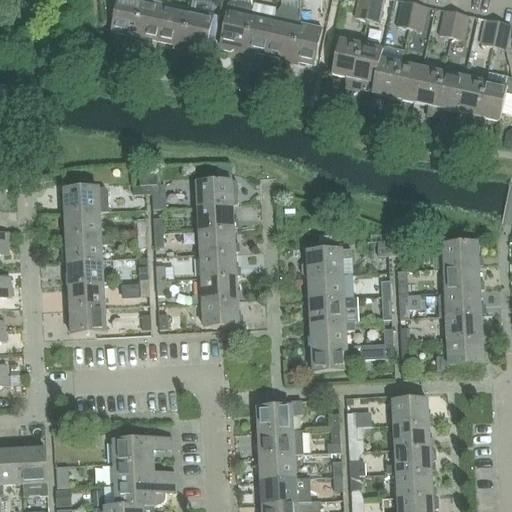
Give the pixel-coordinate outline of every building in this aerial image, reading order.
[(119,0),(112,33),(136,38),(144,1),(137,0),(119,0)] [(368,23),(372,0),(360,0),(355,20),(368,23)] [(382,0),(372,0),(368,23),(379,25),(385,1),(382,0)] [(136,38),(160,43),(168,7),(144,1),(136,38)] [(227,9),(228,10),(220,46),(223,47),(222,48),(224,51),(231,53),(234,51),(235,49),(244,51),(252,15),(251,15),(252,9),(252,6),(237,3),(237,4),(231,3),(227,7),(227,9)] [(397,29),(410,32),(415,7),(403,4),(397,29)] [(160,43),(183,48),(191,12),(168,7),(160,43)] [(421,34),(427,9),(415,7),(410,32),(421,34)] [(283,8),(277,15),(276,16),(275,20),(276,20),(268,57),(292,62),(300,25),(299,25),(300,20),(298,12),(283,8)] [(191,12),(183,48),(207,53),(215,17),(191,12)] [(440,38),(452,40),(458,16),(445,13),(440,38)] [(244,51),(268,57),(276,20),(275,20),(252,15),(244,51)] [(470,19),(458,16),(452,40),(465,43),(470,19)] [(494,50),(499,26),(486,22),(480,46),(494,50)] [(300,25),(292,62),(316,67),(324,31),(300,25)] [(499,26),(494,50),(506,53),(511,29),(499,26)] [(333,41),(330,57),(337,58),(333,76),(347,80),(345,90),(352,91),(362,48),(340,43),(340,42),(333,41)] [(362,48),(352,91),(360,93),(362,83),(375,86),(381,60),(383,60),(384,52),(362,48)] [(375,86),(373,95),(387,98),(385,108),(393,109),(402,65),(383,60),(381,60),(375,86)] [(402,65),(393,109),(400,111),(402,101),(416,104),(424,69),(402,65)] [(424,69),(416,104),(430,108),(428,117),(435,118),(445,74),(424,69)] [(445,74),(435,118),(443,120),(445,111),(458,114),(466,79),(445,74)] [(487,83),(477,128),(484,129),(486,120),(500,123),(502,115),(511,116),(511,96),(506,95),(508,88),(505,87),(507,78),(489,74),(487,83)] [(466,79),(458,114),(472,117),(470,126),(477,128),(487,83),(466,79)] [(141,174),(142,189),(142,190),(149,189),(159,189),(159,188),(158,173),(141,174)] [(238,185),(198,187),(200,211),(233,209),(239,209),(238,185)] [(149,189),(150,197),(164,196),(163,188),(159,188),(159,189),(149,189)] [(150,197),(149,189),(142,190),(142,189),(134,189),(135,198),(150,197)] [(105,192),(67,193),(67,196),(64,196),(64,204),(67,204),(68,217),(101,216),(109,216),(108,196),(105,192)] [(233,209),(200,211),(201,235),(235,233),(235,231),(238,231),(237,222),(234,222),(233,209)] [(68,228),(69,242),(102,240),(101,216),(68,217),(68,221),(65,221),(65,228),(68,228)] [(155,238),(163,237),(163,221),(155,222),(155,238)] [(138,238),(147,238),(146,222),(137,222),(138,238)] [(235,233),(201,235),(202,259),(236,258),(236,256),(239,256),(239,246),(235,246),(235,233)] [(0,246),(9,246),(8,236),(0,236),(0,246)] [(164,250),(163,237),(155,238),(156,251),(164,250)] [(147,251),(147,238),(138,238),(139,251),(147,251)] [(113,240),(102,240),(69,242),(69,245),(66,245),(66,253),(63,255),(64,265),(67,267),(70,267),(70,266),(103,264),(102,249),(113,249),(113,240)] [(0,246),(0,256),(10,256),(9,246),(0,246)] [(444,248),(445,272),(480,270),(480,269),(482,269),(482,261),(480,261),(479,246),(444,248)] [(407,249),(393,250),(393,258),(408,257),(407,249)] [(379,259),(393,258),(393,250),(378,251),(379,259)] [(306,265),(302,267),(302,276),(306,279),(309,278),(344,276),(343,261),(352,261),(351,252),(343,252),(308,254),(308,256),(305,256),(306,265)] [(236,258),(202,259),(204,284),(238,282),(237,280),(240,280),(240,270),(237,270),(236,258)] [(70,276),(71,290),(104,288),(103,264),(70,266),(70,267),(70,269),(67,269),(67,276),(70,276)] [(157,269),(158,286),(166,285),(165,269),(157,269)] [(140,270),(141,287),(149,286),(149,270),(140,270)] [(445,272),(446,296),(481,294),(481,293),(483,293),(483,285),(480,285),(480,270),(445,272)] [(309,280),(306,280),(307,289),(309,289),(310,302),(345,301),(354,300),(353,277),(344,277),(344,276),(309,278),(309,280)] [(0,290),(12,290),(11,279),(0,280),(0,290)] [(204,297),(192,297),(192,306),(205,305),(205,308),(239,306),(239,304),(242,304),(241,294),(238,295),(238,282),(204,284),(204,297)] [(399,284),(399,298),(408,298),(407,283),(399,284)] [(383,299),(391,298),(390,284),(382,284),(383,299)] [(166,298),(166,285),(158,286),(158,298),(166,298)] [(149,286),(141,287),(141,299),(150,299),(149,286)] [(71,300),(72,314),(105,313),(104,288),(71,290),(71,292),(68,292),(68,300),(71,300)] [(0,290),(0,300),(12,300),(12,290),(0,290)] [(481,309),(481,294),(446,296),(442,296),(439,300),(439,308),(442,311),(447,311),(447,320),(482,319),(482,317),(484,317),(483,309),(481,309)] [(392,313),(391,298),(383,299),(383,313),(392,313)] [(408,312),(408,298),(399,298),(400,312),(408,312)] [(310,305),(308,305),(308,313),(310,313),(311,326),(346,325),(356,324),(359,324),(358,300),(354,300),(345,301),(310,302),(310,305)] [(239,306),(205,308),(206,332),(240,330),(240,324),(243,324),(243,319),(240,319),(239,306)] [(105,313),(72,314),(72,317),(69,317),(69,324),(72,324),(73,338),(106,337),(105,313)] [(112,313),(112,324),(134,324),(134,313),(112,313)] [(143,319),(143,333),(152,333),(151,318),(143,319)] [(168,332),(168,318),(159,318),(160,332),(168,332)] [(447,320),(448,344),(483,343),(483,341),(485,341),(484,333),(482,333),(482,319),(447,320)] [(311,328),(309,328),(309,336),(311,336),(312,351),(347,349),(346,334),(356,333),(356,324),(346,325),(311,326),(311,328)] [(402,346),(410,346),(409,331),(401,332),(402,346)] [(393,332),(384,332),(385,347),(393,347),(393,332)] [(450,373),(450,368),(484,367),(484,366),(486,365),(485,357),(483,357),(483,343),(448,344),(449,359),(437,360),(438,373),(450,373)] [(411,360),(410,346),(402,346),(403,360),(411,360)] [(312,352),(309,352),(310,361),(312,361),(313,375),(348,373),(347,357),(353,357),(359,363),(386,361),(385,347),(347,350),(347,349),(312,351),(312,352)] [(393,347),(385,347),(386,361),(394,361),(393,347)] [(0,388),(9,388),(8,377),(0,377),(0,388)] [(395,429),(430,427),(433,427),(433,418),(430,418),(429,403),(393,405),(395,429)] [(294,434),(293,418),(303,417),(302,404),(291,405),(291,410),(258,412),(258,414),(256,414),(257,422),(259,422),(259,436),(294,434)] [(356,431),(356,416),(348,417),(348,432),(356,431)] [(339,417),(331,417),(332,432),(340,432),(339,417)] [(396,454),(432,451),(431,450),(434,450),(434,441),(431,441),(430,427),(395,429),(396,454)] [(348,432),(350,456),(363,455),(363,454),(363,443),(357,444),(356,431),(348,432)] [(340,432),(332,432),(333,446),(341,446),(340,432)] [(261,460),(295,458),(304,458),(303,434),(294,434),(259,436),(260,440),(258,440),(258,446),(260,446),(261,460)] [(114,444),(115,467),(155,465),(154,453),(174,452),(173,441),(114,444)] [(0,449),(0,487),(0,490),(24,488),(22,456),(22,453),(20,453),(20,451),(12,452),(10,449),(0,449)] [(36,455),(22,456),(24,488),(24,499),(48,497),(48,487),(47,452),(44,453),(44,450),(36,451),(36,455)] [(434,451),(432,451),(396,454),(397,467),(388,468),(388,477),(397,476),(397,478),(433,476),(433,474),(435,474),(435,466),(437,464),(437,452),(434,451)] [(261,470),(262,484),(297,482),(295,458),(261,460),(261,463),(259,463),(259,470),(261,470)] [(359,463),(350,464),(351,480),(359,480),(365,479),(365,466),(361,463),(359,463)] [(115,467),(116,489),(175,486),(175,475),(155,476),(155,465),(115,467)] [(334,465),(334,481),(343,480),(342,465),(334,465)] [(56,491),(66,491),(66,490),(70,490),(69,468),(57,469),(58,491),(56,491)] [(399,502),(434,500),(434,499),(436,499),(436,489),(433,490),(433,476),(397,478),(399,502)] [(343,494),(343,480),(334,481),(335,494),(343,494)] [(359,480),(351,480),(352,494),(360,493),(359,480)] [(311,506),(310,482),(297,482),(262,484),(262,486),(260,486),(261,494),(262,494),(263,508),(298,507),(311,506)] [(116,489),(117,510),(117,511),(157,509),(159,508),(162,508),(165,506),(166,503),(167,500),(167,496),(176,496),(175,486),(116,489)] [(363,511),(363,493),(351,494),(351,511),(363,511)] [(439,511),(439,501),(437,500),(434,500),(399,502),(399,511),(439,511)]
